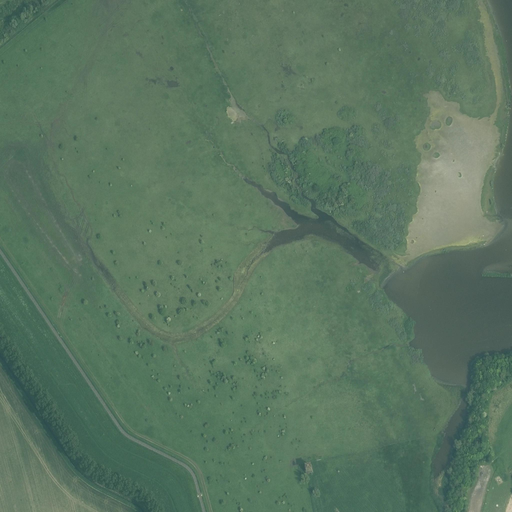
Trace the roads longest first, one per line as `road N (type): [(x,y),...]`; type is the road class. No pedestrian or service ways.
road 1 (track): [(212,511),(199,470),(123,422),(0,240)]
road 2 (track): [(0,301),(97,443),(159,482),(177,511)]
